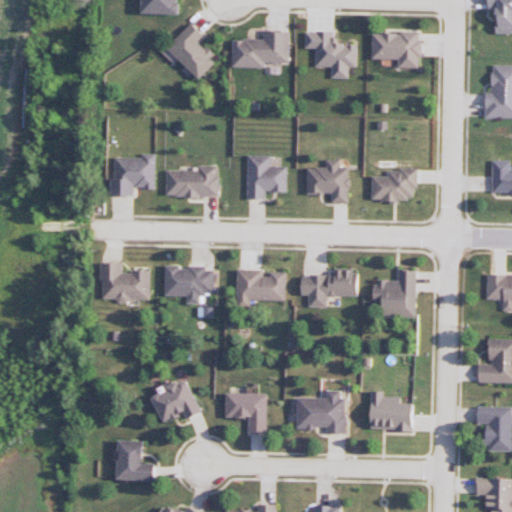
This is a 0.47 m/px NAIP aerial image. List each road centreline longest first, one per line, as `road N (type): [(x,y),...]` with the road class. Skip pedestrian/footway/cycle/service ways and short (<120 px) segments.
road 1 (residential): [(443,511),(451,0)]
road 2 (residential): [(107,228),(511,239)]
road 3 (residential): [(203,464),(445,465)]
